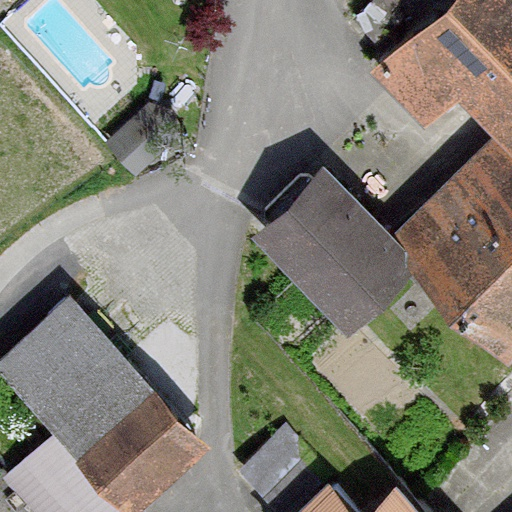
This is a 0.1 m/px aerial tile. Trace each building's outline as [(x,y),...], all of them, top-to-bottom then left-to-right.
[(511,0),(457,0),(448,11),(371,72),(422,129),(455,100),(491,138),(511,160),(511,0)] [(511,160),(491,138),(395,233),(406,251),(412,276),(450,330),(511,366),(511,364),(511,160)] [(288,213),(250,240),(348,340),(412,276),(406,251),(322,167),(288,213)] [(137,493),(208,426),(73,284),(2,351),(137,493)] [(282,414),(241,456),(280,494),(321,452),(282,414)] [(453,511),(404,459),(350,510),(351,511),(453,511)] [(329,481),(293,511),(351,511),(350,510),(329,481)]
